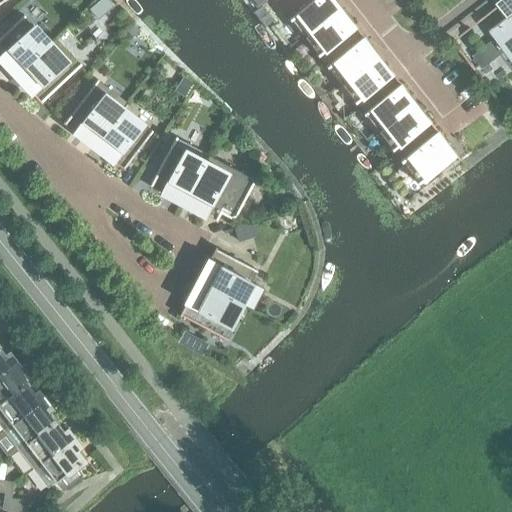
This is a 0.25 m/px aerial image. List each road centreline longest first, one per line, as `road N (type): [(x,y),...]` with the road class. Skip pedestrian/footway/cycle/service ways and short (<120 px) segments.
road 1 (tertiary): [(218,511),(0,237)]
road 2 (residential): [(81,190),(185,248),(191,263),(177,289),(159,289)]
road 3 (residential): [(0,91),(81,190)]
road 4 (residential): [(159,289),(81,190)]
